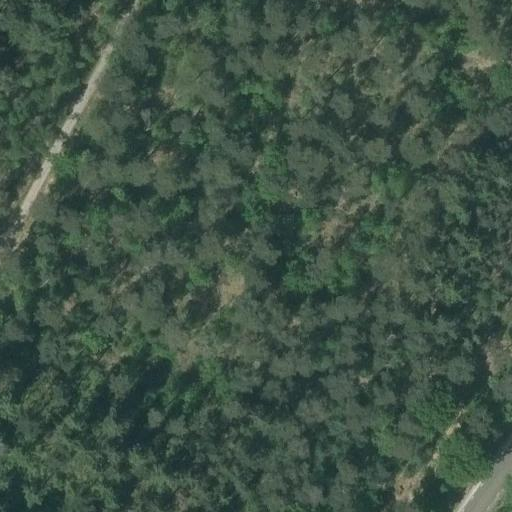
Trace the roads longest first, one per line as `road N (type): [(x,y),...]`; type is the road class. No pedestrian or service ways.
road 1 (track): [(212,0),(511,28)]
road 2 (track): [(0,251),(138,0)]
